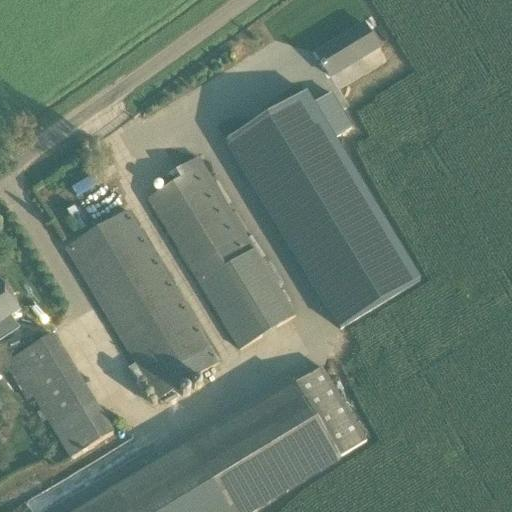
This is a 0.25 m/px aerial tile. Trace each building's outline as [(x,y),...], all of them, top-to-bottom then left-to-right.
[(363,27),(316,56),(331,81),(378,52),(363,27)] [(342,341),(422,291),(306,104),(226,154),(342,341)] [(179,183),(148,201),(159,218),(239,352),(295,319),(255,253),(198,159),(174,174),(179,183)] [(211,350),(128,214),(66,251),(76,268),(136,366),(129,370),(138,385),(145,380),(149,387),(157,402),(219,364),(211,350)] [(0,325),(19,313),(0,284),(0,325)] [(63,354),(53,337),(11,362),(53,431),(71,460),(113,435),(95,406),(63,354)] [(186,448),(80,511),(260,511),(341,463),(339,461),(367,444),(323,370),(295,387),(293,383),(186,448)]
